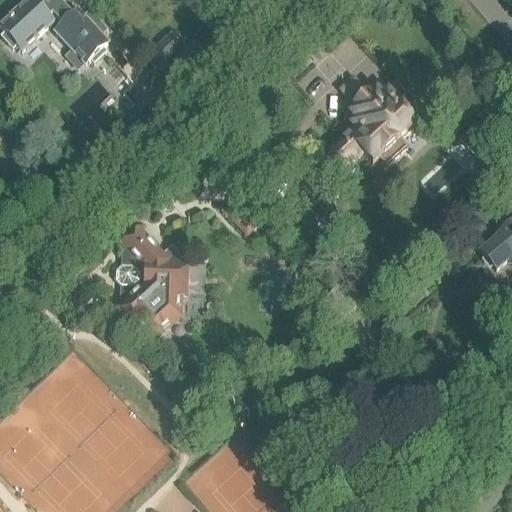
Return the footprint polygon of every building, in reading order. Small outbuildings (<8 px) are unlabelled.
[(17,14),(0,29),(0,36),(3,40),(1,42),(12,55),(15,52),(22,60),(39,44),(37,43),(43,37),(45,38),(55,29),(49,22),(52,19),(62,30),(53,38),(75,63),(76,62),(81,68),(80,68),(84,73),(91,66),(94,69),(106,58),(103,55),(110,49),(102,40),(107,35),(89,16),(83,22),(77,16),(72,20),(54,0),(40,13),(30,2),(24,7),(23,6),(16,12),(17,14)] [(173,36),(151,55),(165,70),(168,67),(170,71),(168,73),(183,89),(208,66),(193,50),(177,65),(174,62),(186,51),(173,36)] [(370,100),(368,98),(368,97),(354,81),(339,94),(354,110),(355,110),(357,112),(350,118),(356,125),(351,130),(354,133),(328,158),(345,176),(363,159),(373,170),(380,164),(386,171),(407,152),(401,145),(426,121),(424,118),(424,105),(411,104),(396,88),(382,100),(376,94),(370,100)] [(481,122),(468,134),(480,147),(493,135),(481,122)] [(98,153),(78,173),(87,183),(112,160),(109,157),(105,161),(98,153)] [(249,239),(268,220),(245,196),(225,216),(249,239)] [(292,203),(277,217),(310,252),(325,238),(292,203)] [(511,229),(495,244),(496,246),(482,258),(496,275),(511,262),(511,229)] [(115,276),(115,284),(120,290),(119,304),(123,308),(120,311),(135,328),(136,327),(150,343),(176,320),(177,299),(186,299),(187,265),(179,265),(180,260),(173,253),(164,261),(140,234),(123,249),(126,252),(121,256),(121,270),(115,276)] [(319,312),(337,330),(356,310),(339,293),(319,312)]
